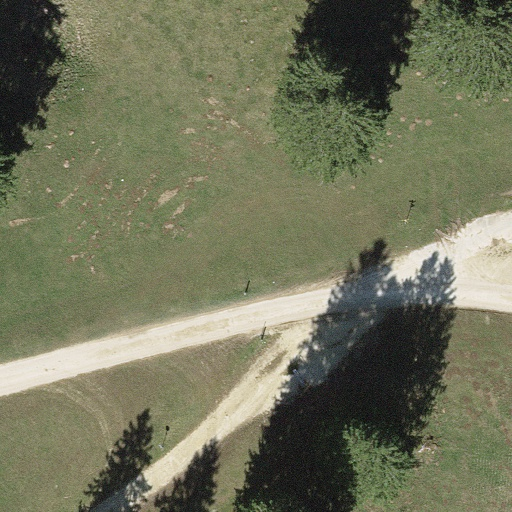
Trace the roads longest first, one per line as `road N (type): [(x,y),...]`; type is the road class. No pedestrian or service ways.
road 1 (track): [(0,382),(428,285)]
road 2 (track): [(428,285),(69,511)]
